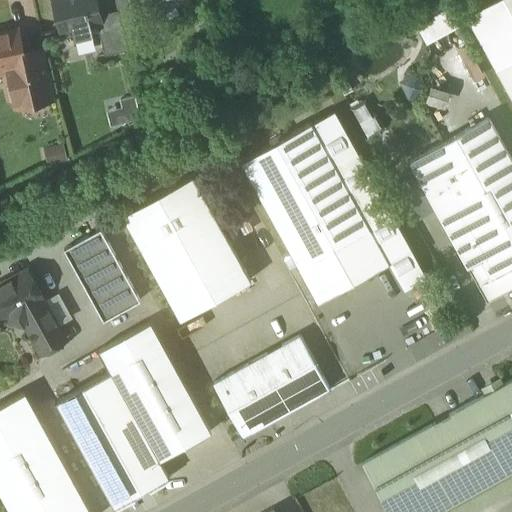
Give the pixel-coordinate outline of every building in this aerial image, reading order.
[(96,0),(53,0),(61,29),(54,30),(63,67),(67,66),(66,64),(83,60),(75,27),(101,20),(96,0)] [(130,0),(115,0),(123,30),(137,26),(130,0)] [(157,0),(164,12),(185,0),(157,0)] [(511,91),(511,0),(503,0),(471,19),(511,91)] [(434,41),(463,28),(453,5),(424,18),(434,41)] [(119,23),(102,26),(110,60),(105,62),(112,89),(134,84),(119,23)] [(0,74),(9,72),(7,67),(26,63),(24,55),(18,29),(0,32),(0,74)] [(43,50),(24,55),(26,63),(7,67),(9,72),(11,81),(7,86),(11,100),(20,106),(54,98),(43,50)] [(139,95),(110,103),(116,126),(145,118),(139,95)] [(428,278),(335,109),(242,160),(319,300),(388,262),(403,291),(428,278)] [(511,160),(489,117),(446,141),(478,198),(442,218),(468,266),(481,258),(492,277),(511,266),(511,160)] [(478,198),(446,141),(409,161),(422,183),(430,198),(430,197),(436,207),(442,218),(478,198)] [(68,147),(50,148),(51,161),(69,160),(68,147)] [(193,175),(123,214),(181,319),(251,280),(193,175)] [(422,183),(409,190),(404,182),(396,186),(414,219),(436,207),(430,197),(430,198),(422,183)] [(101,229),(64,249),(104,321),(140,301),(101,229)] [(511,266),(492,277),(481,258),(468,266),(488,302),(511,289),(511,266)] [(66,339),(27,269),(0,284),(0,323),(11,317),(12,319),(22,322),(24,321),(41,353),(66,339)] [(100,353),(110,371),(161,462),(210,434),(150,325),(100,353)] [(301,335),(213,383),(243,437),(330,389),(301,335)] [(161,462),(110,371),(56,401),(115,507),(169,478),(161,462)] [(511,380),(397,444),(435,511),(439,511),(511,472),(511,380)] [(88,511),(24,396),(0,409),(0,497),(8,511),(88,511)]
